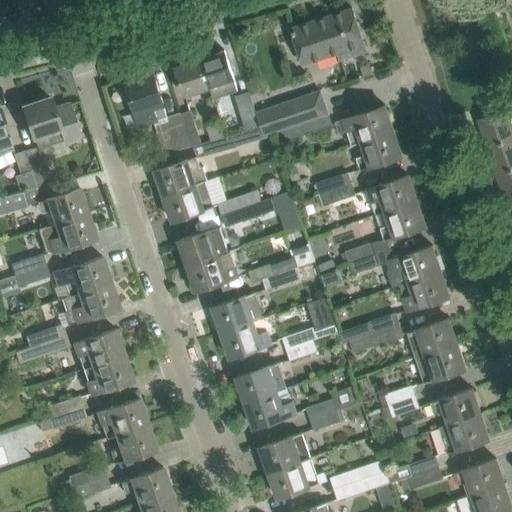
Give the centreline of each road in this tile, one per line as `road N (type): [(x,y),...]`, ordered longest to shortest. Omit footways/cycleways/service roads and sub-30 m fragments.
road 1 (residential): [(234,511),(78,40)]
road 2 (residential): [(511,339),(396,0)]
